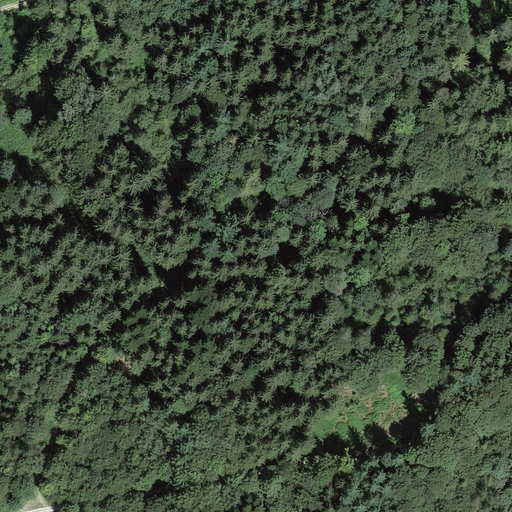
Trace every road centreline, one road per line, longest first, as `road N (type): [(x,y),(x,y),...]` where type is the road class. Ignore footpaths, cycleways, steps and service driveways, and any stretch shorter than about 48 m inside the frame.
road 1 (track): [(511,42),(354,154),(291,186),(121,322),(64,395),(36,510)]
road 2 (track): [(511,431),(31,511)]
